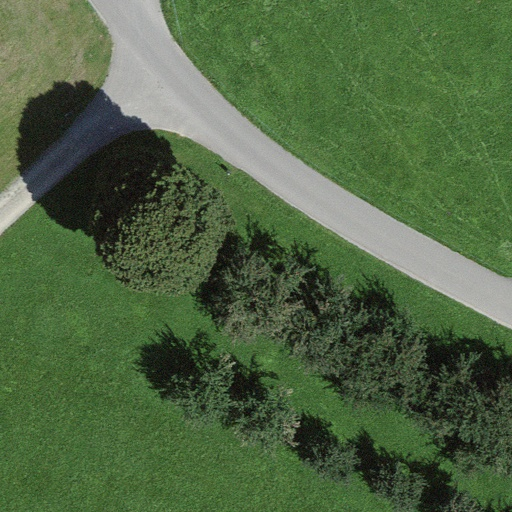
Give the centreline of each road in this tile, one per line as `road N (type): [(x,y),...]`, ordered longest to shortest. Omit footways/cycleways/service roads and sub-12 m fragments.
road 1 (unclassified): [(171,59),(300,187),(511,302)]
road 2 (track): [(0,216),(171,59)]
